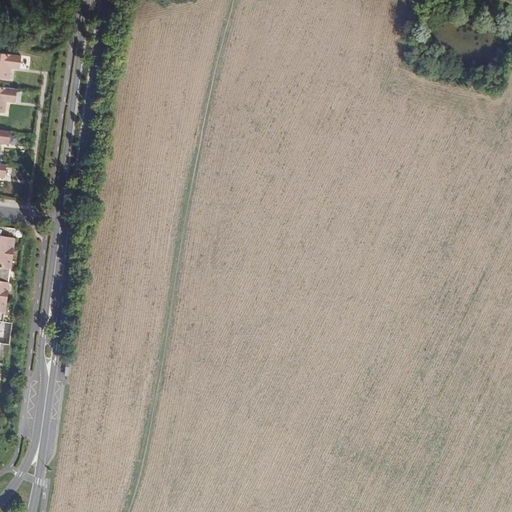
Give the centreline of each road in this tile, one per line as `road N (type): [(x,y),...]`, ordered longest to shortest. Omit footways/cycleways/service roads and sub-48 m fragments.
road 1 (track): [(233,0),(126,511)]
road 2 (tertiary): [(33,511),(74,222)]
road 3 (tertiary): [(57,219),(34,441),(0,500)]
road 4 (tertiary): [(74,222),(103,0)]
road 5 (tertiary): [(87,0),(57,219)]
